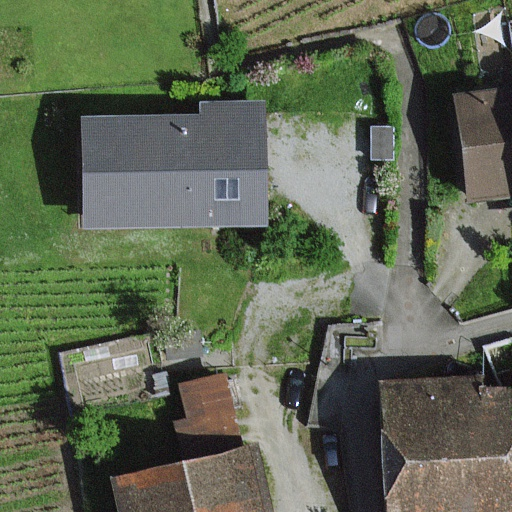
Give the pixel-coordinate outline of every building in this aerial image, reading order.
[(471,196),(511,192),(511,89),(461,95),(471,196)] [(83,114),(84,223),(268,222),(267,103),(204,104),(204,113),(83,114)] [(234,381),(189,391),(198,434),(244,425),(234,381)] [(398,511),(511,511),(511,392),(394,397),(398,511)] [(271,511),(258,451),(120,480),(127,511),(271,511)]
